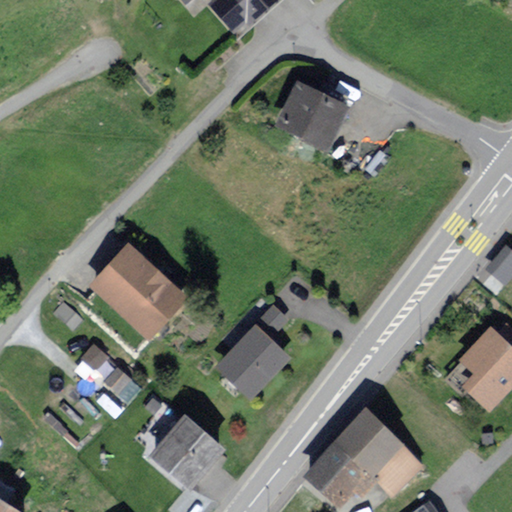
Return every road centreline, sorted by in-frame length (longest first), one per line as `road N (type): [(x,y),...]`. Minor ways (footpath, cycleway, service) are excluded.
road 1 (residential): [(304,42),(266,52),(0,339)]
road 2 (secondary): [(511,178),(242,511)]
road 3 (residential): [(511,158),(304,42)]
